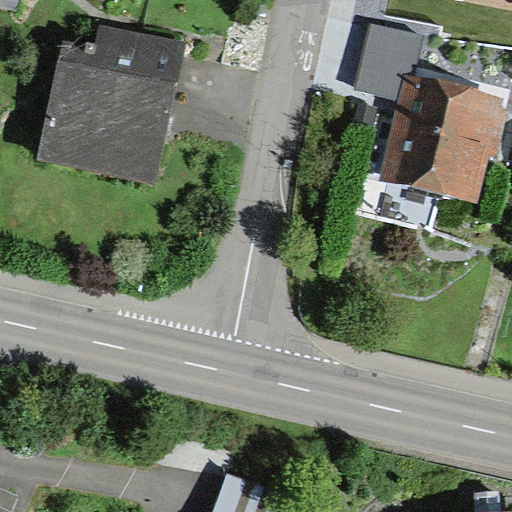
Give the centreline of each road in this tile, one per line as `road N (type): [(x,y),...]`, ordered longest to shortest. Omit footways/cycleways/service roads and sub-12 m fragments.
road 1 (residential): [(231,370),(294,0)]
road 2 (tertiary): [(231,370),(511,433)]
road 3 (tertiary): [(0,321),(231,370)]
